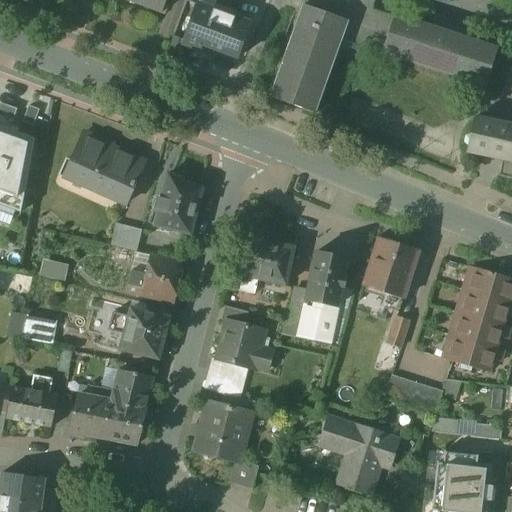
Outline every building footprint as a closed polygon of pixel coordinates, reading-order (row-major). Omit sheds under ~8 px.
[(125,0),(162,13),(166,0),(125,0)] [(303,0),(302,6),(345,21),(346,18),(386,32),(390,18),(368,11),(370,0),(303,0)] [(301,5),(267,97),(313,113),(339,38),(345,21),(302,6),(301,5)] [(216,6),(213,12),(197,6),(184,44),(202,51),(204,46),(239,58),(250,25),(235,20),(237,14),(216,6)] [(495,47),(392,14),(390,18),(386,32),(380,51),(379,54),(382,55),(383,53),(392,56),(391,58),(483,86),(495,47)] [(386,32),(346,18),(345,21),(339,38),(380,51),(386,32)] [(238,59),(208,51),(203,69),(232,77),(238,59)] [(45,118),(0,101),(0,134),(8,138),(35,147),(45,118)] [(511,126),(474,118),(467,153),(511,162),(511,126)] [(113,145),(84,133),(64,178),(92,191),(111,149),(113,145)] [(0,160),(8,138),(0,134),(0,160)] [(144,164),(111,149),(92,191),(126,205),(144,164)] [(201,189),(167,174),(160,200),(155,199),(152,212),(157,213),(153,226),(189,235),(199,197),(201,189)] [(140,231),(115,224),(111,247),(135,253),(140,231)] [(293,248),(251,239),(243,277),(257,280),(285,286),(293,248)] [(418,252),(378,239),(364,287),(396,297),(404,299),(418,252)] [(347,260),(315,253),(305,296),(338,304),(341,288),(344,288),(346,278),(344,277),(347,260)] [(181,264),(150,256),(145,278),(129,275),(125,293),(171,303),(181,264)] [(39,275),(65,280),(68,263),(42,258),(39,275)] [(493,274),(469,267),(466,277),(469,282),(471,283),(468,292),(458,289),(458,290),(462,291),(511,305),(511,294),(511,295),(511,293),(511,279),(500,276),(500,277),(493,275),(493,274)] [(257,280),(243,277),(240,293),(254,296),(257,280)] [(396,297),(364,287),(361,300),(393,309),(396,297)] [(511,305),(462,291),(459,300),(462,305),(464,306),(461,315),(452,312),(451,312),(455,314),(510,330),(510,329),(500,326),(501,323),(499,316),(503,314),(511,316),(511,305)] [(338,304),(305,296),(296,337),(301,338),(329,344),(338,304)] [(168,317),(129,308),(127,316),(123,333),(119,350),(157,359),(168,317)] [(248,314),(226,309),(223,321),(229,323),(245,327),(248,314)] [(6,334),(53,344),(58,321),(11,310),(6,334)] [(127,316),(114,313),(110,330),(123,333),(127,316)] [(510,330),(455,314),(453,322),(455,328),(457,328),(454,337),(445,335),(448,336),(504,353),(504,352),(493,349),(494,346),(493,338),(496,337),(507,340),(510,330)] [(409,322),(397,318),(388,344),(401,348),(409,322)] [(245,327),(229,323),(226,334),(224,333),(217,360),(249,369),(255,347),(261,349),(265,333),(245,327)] [(504,353),(448,336),(446,345),(449,350),(450,351),(448,361),(460,365),(458,369),(471,373),(472,369),(483,372),(486,362),(490,360),(501,363),(504,353)] [(329,344),(301,338),(295,364),(323,371),(329,344)] [(153,376),(117,370),(115,382),(113,391),(110,403),(145,410),(153,376)] [(405,380),(392,376),(384,400),(397,405),(405,380)] [(53,381),(35,377),(32,391),(50,395),(53,381)] [(405,380),(397,405),(409,409),(417,384),(405,380)] [(430,388),(417,384),(409,409),(422,413),(430,388)] [(32,391),(12,386),(11,389),(7,414),(6,418),(50,427),(56,396),(50,395),(32,391)] [(11,389),(0,387),(0,413),(7,414),(11,389)] [(107,389),(96,387),(93,399),(109,403),(110,403),(113,391),(107,389)] [(443,392),(430,388),(422,413),(435,417),(443,392)] [(255,402),(224,395),(221,407),(252,415),(255,402)] [(93,399),(77,396),(69,434),(83,437),(84,434),(137,444),(145,410),(110,403),(109,403),(93,399)] [(221,407),(207,403),(194,451),(234,462),(240,464),(240,462),(252,415),(221,407)] [(435,417),(430,432),(457,435),(458,421),(435,417)] [(398,440),(330,419),(324,439),(350,447),(338,484),(371,494),(383,458),(391,460),(398,440)] [(502,427),(476,424),(474,437),(500,440),(502,427)] [(492,463),(421,456),(419,477),(463,481),(463,482),(490,484),(492,463)] [(258,468),(240,462),(240,464),(234,462),(228,484),(252,490),(258,468)] [(416,494),(403,492),(401,508),(400,511),(438,511),(441,493),(462,495),(463,482),(463,481),(419,477),(418,485),(416,494)] [(418,485),(393,479),(387,505),(401,508),(403,492),(416,494),(418,485)] [(29,511),(30,489),(0,487),(0,511),(29,511)]
